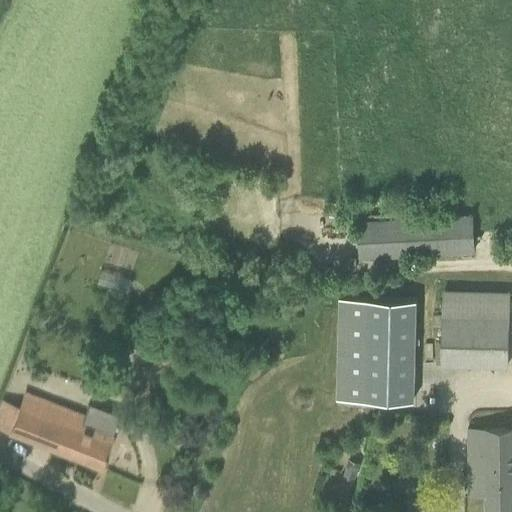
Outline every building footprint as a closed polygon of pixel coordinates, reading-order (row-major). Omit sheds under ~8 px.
[(291,202),(292,226),(318,225),(317,201),(291,202)] [(472,215),(358,221),(360,257),(474,251),(472,215)] [(510,292),(490,291),(444,290),(441,364),(508,366),(510,292)] [(413,400),(415,299),(367,298),(365,399),(413,400)] [(154,370),(184,362),(179,342),(177,343),(176,337),(148,343),(154,370)] [(10,433),(100,467),(115,428),(26,393),(21,404),(20,406),(4,400),(0,410),(0,428),(10,432),(10,433)] [(511,511),(511,426),(468,428),(469,494),(486,493),(485,511),(511,511)] [(361,465),(350,462),(346,477),(356,480),(361,465)] [(426,500),(425,511),(436,511),(437,501),(426,500)]
